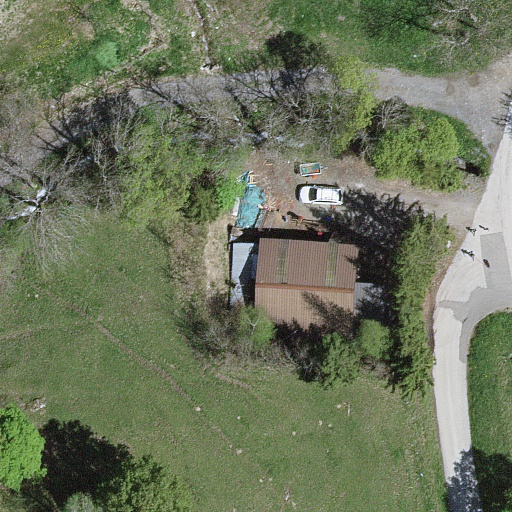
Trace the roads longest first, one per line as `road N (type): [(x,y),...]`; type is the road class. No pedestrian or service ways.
road 1 (track): [(0,176),(116,106),(161,92),(362,80),(511,110)]
road 2 (residential): [(511,261),(468,287),(451,335),(467,511)]
